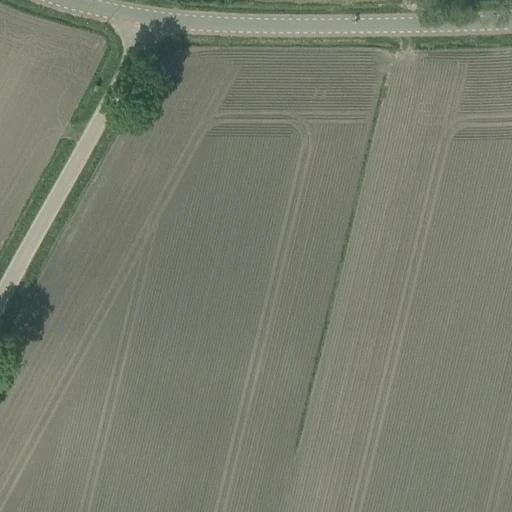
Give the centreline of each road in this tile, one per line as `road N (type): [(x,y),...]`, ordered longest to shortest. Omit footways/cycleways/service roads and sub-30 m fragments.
road 1 (unclassified): [(150,22),(511,22)]
road 2 (unclassified): [(0,301),(150,22)]
